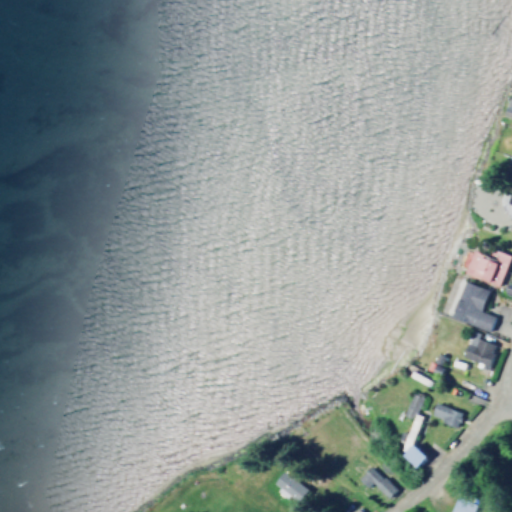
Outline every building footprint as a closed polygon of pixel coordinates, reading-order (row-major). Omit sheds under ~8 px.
[(511,93),(510,93),(503,115),(511,117),(511,93)] [(511,141),(501,175),(511,178),(511,141)] [(461,273),(497,284),(506,253),(488,248),(486,255),(468,250),(461,273)] [(485,287),(459,280),(449,318),(487,328),(490,314),(478,311),(485,287)] [(459,355),(484,364),(491,344),(474,337),(476,333),(468,330),(459,355)] [(419,396),(408,392),(399,414),(410,418),(419,396)] [(458,411),(431,402),(427,416),(454,424),(458,411)] [(408,445),(419,415),(410,412),(399,442),(404,444),(399,458),(417,464),(422,450),(408,445)] [(369,482),(385,497),(393,489),(367,465),(355,478),(364,487),(369,482)] [(297,503),(308,488),(282,468),(271,483),(297,503)] [(470,511),(474,503),(455,495),(447,511),(470,511)]
